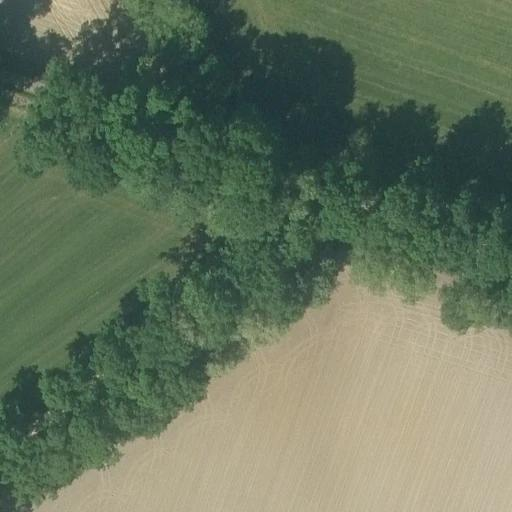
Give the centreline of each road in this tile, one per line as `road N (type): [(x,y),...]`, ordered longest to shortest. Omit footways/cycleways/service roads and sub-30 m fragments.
road 1 (unclassified): [(511,263),(0,79)]
road 2 (track): [(0,447),(59,401),(309,248),(381,217)]
